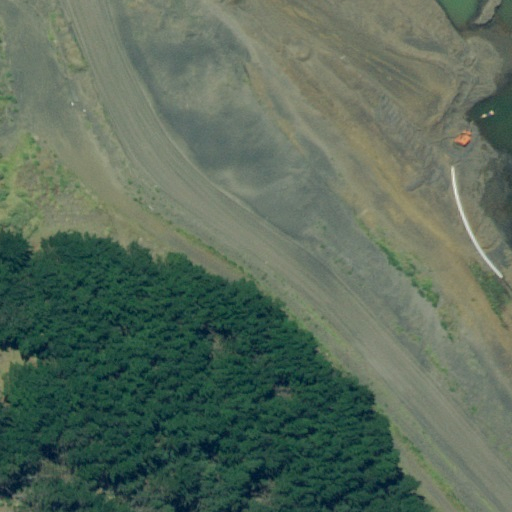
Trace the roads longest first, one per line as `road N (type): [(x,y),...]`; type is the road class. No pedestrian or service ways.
road 1 (unclassified): [(458,511),(370,404),(194,247),(56,176)]
road 2 (unclassified): [(56,176),(70,116),(133,0)]
